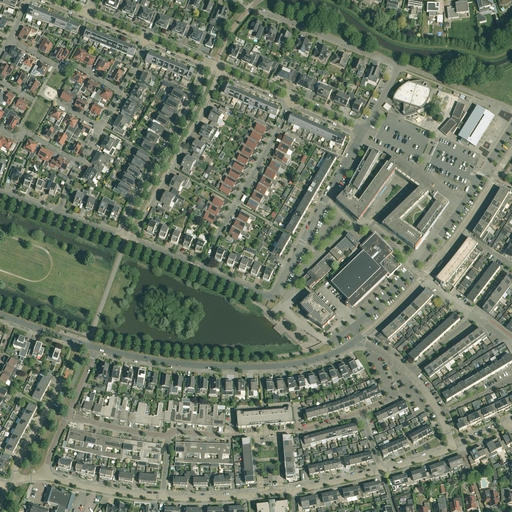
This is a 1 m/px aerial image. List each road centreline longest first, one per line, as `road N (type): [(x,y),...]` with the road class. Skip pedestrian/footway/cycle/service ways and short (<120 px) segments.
road 1 (residential): [(358,339),(330,355),(261,366),(162,362),(97,348)]
road 2 (track): [(511,49),(488,58),(395,42),(325,0)]
road 3 (residential): [(133,241),(219,70)]
road 4 (residential): [(206,65),(120,236)]
road 5 (residential): [(204,269),(291,102)]
road 6 (residential): [(274,295),(362,134)]
road 7 (residential): [(399,65),(261,11)]
road 8 (unclassified): [(363,131),(476,182)]
road 9 (residential): [(163,496),(41,476)]
road 10 (residential): [(119,91),(9,40)]
road 11 (unclassified): [(511,108),(399,65)]
